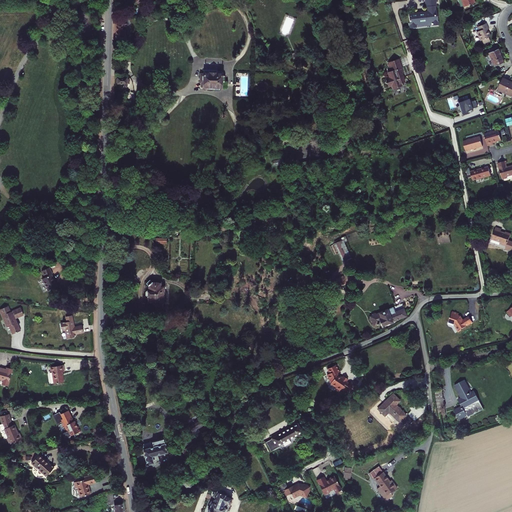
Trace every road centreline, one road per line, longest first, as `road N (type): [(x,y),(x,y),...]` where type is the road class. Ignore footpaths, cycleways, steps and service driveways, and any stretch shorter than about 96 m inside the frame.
road 1 (secondary): [(133,509),(100,338),(108,0)]
road 2 (residential): [(415,315),(253,390),(210,467),(133,509)]
road 3 (residential): [(416,510),(431,408),(415,315)]
